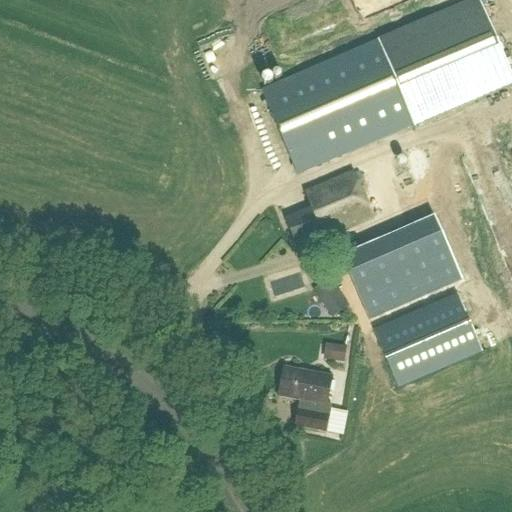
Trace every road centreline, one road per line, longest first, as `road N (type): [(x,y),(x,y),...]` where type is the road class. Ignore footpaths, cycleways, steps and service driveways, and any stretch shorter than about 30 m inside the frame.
road 1 (unclassified): [(0,284),(151,293),(180,305),(197,330),(238,462),(235,488)]
road 2 (tertiary): [(235,488),(196,429),(160,397),(73,334),(0,301)]
